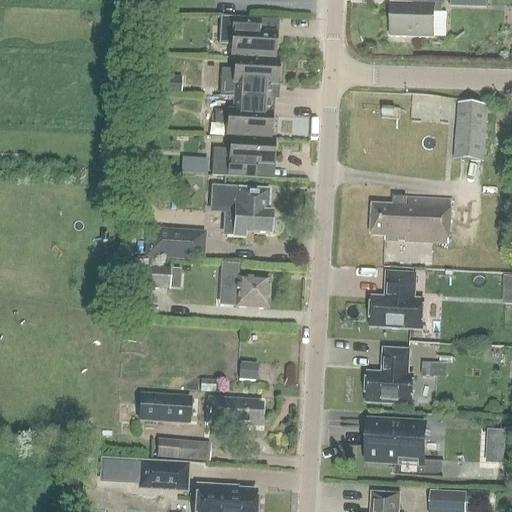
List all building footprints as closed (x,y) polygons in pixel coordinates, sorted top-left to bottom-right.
[(440,14),(441,0),(440,0),(413,0),(413,5),(391,5),(390,38),(433,40),(434,14),(440,14)] [(450,0),(450,8),(486,9),(486,0),(450,0)] [(273,61),(273,60),(274,48),(276,48),(276,36),(258,35),(259,21),(220,18),(219,44),(231,45),(230,59),(234,59),(234,58),(273,61)] [(277,60),(273,60),(273,61),(234,58),(234,59),(233,72),(221,71),(220,97),(232,97),(232,98),(268,100),(268,85),(277,86),(278,74),(276,74),(277,60)] [(151,93),(166,94),(166,77),(151,77),(151,93)] [(165,97),(151,96),(149,112),(164,113),(165,97)] [(272,116),(267,115),(268,100),(232,98),(231,113),(215,113),(214,124),(227,125),(226,139),(230,139),(230,138),(269,140),(269,127),(271,128),(272,116)] [(380,117),(378,143),(426,145),(426,144),(422,144),(423,131),(437,132),(438,106),(412,104),(412,118),(380,117)] [(453,162),(483,164),(487,107),(457,105),(453,162)] [(273,140),(269,140),(230,138),(230,139),(229,151),(213,150),(211,176),(255,179),(255,164),(273,165),(274,154),(272,153),(273,140)] [(378,143),(382,143),(381,169),(413,170),(412,185),(438,186),(439,160),(425,159),(426,145),(378,143)] [(146,161),(131,160),(130,172),(145,173),(146,161)] [(378,222),(374,222),(422,225),(422,211),(436,212),(438,186),(412,185),(411,199),(379,197),(378,222)] [(212,212),(223,212),(222,237),(231,237),(231,239),(244,240),(245,233),(267,234),(267,231),(272,228),(272,222),(267,218),(268,192),(238,191),(213,190),(212,212)] [(374,222),(372,248),(404,250),(403,264),(429,266),(431,240),(417,239),(418,226),(422,226),(422,225),(374,222)] [(202,262),(205,233),(145,228),(142,258),(202,262)] [(225,265),(224,276),(224,283),(223,293),(237,294),(236,308),(265,310),(267,279),(237,277),(238,266),(225,265)] [(144,289),(169,291),(169,288),(181,289),(182,273),(170,272),(170,269),(146,267),(144,289)] [(422,331),(424,301),(414,300),(415,276),(387,274),(386,299),(372,298),(370,328),(422,331)] [(412,406),(413,376),(408,376),(409,352),(383,351),(382,375),(368,374),(366,404),(412,406)] [(257,365),(240,364),(239,382),(256,383),(257,365)] [(190,398),(139,394),(137,422),(189,425),(190,398)] [(205,427),(221,428),(245,429),(245,424),(262,425),(262,407),(258,407),(259,402),(207,399),(205,427)] [(369,422),(369,427),(367,464),(396,465),(396,459),(423,461),(425,425),(369,422)] [(207,463),(209,445),(157,441),(155,459),(207,463)] [(139,489),(169,491),(171,465),(140,463),(139,489)] [(254,511),(255,492),(228,490),(228,488),(197,487),(195,511),(254,511)] [(464,511),(466,494),(430,492),(428,511),(464,511)] [(470,502),(489,504),(489,493),(470,492),(470,502)] [(398,511),(400,495),(372,494),(370,511),(398,511)]
